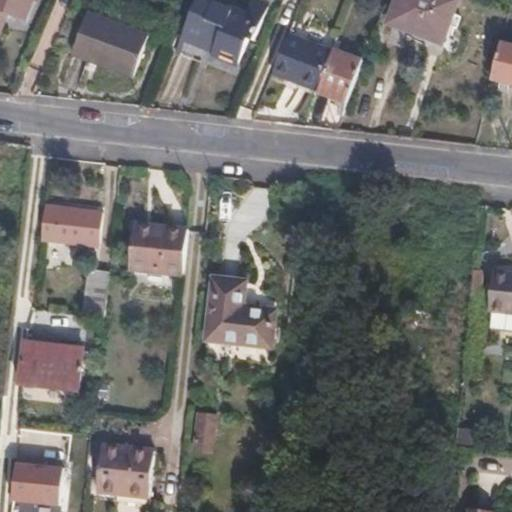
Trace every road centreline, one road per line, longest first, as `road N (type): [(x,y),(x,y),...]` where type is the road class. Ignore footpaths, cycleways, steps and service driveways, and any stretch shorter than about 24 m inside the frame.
road 1 (residential): [(0,114),(511,174)]
road 2 (unknown): [(43,119),(0,468)]
road 3 (unknown): [(198,137),(169,424),(153,461)]
